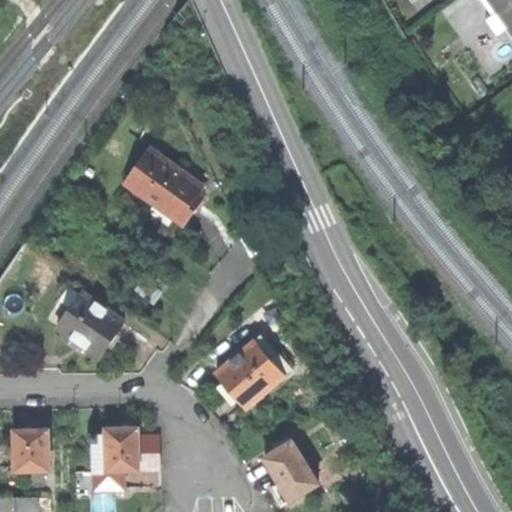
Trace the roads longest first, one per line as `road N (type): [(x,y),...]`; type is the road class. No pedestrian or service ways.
road 1 (residential): [(478,511),(337,259),(223,0)]
road 2 (residential): [(0,389),(152,390),(181,408),(205,474)]
